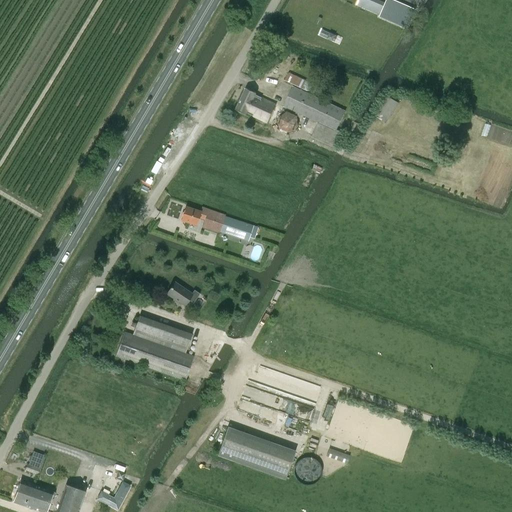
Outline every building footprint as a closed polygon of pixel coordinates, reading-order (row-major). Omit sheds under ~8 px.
[(359,0),(357,4),(366,8),(369,0),(359,0)] [(381,15),(380,16),(406,27),(409,28),(415,13),(416,11),(391,0),(387,0),(386,3),(381,15)] [(285,81),(308,91),(311,83),(289,73),(285,81)] [(283,106),(318,123),(311,137),(336,149),(343,134),(336,130),(345,111),(292,86),(283,106)] [(267,122),(276,104),(255,95),(256,93),(246,88),(236,110),(246,114),(247,113),(267,122)] [(386,125),(398,103),(388,97),(376,119),(386,125)] [(314,165),(312,170),(319,173),(322,168),(314,165)] [(185,207),(181,220),(196,225),(198,219),(204,221),(202,227),(219,233),(223,221),(228,222),(225,229),(249,237),(250,235),(254,236),(257,227),(225,216),(225,215),(202,207),(200,212),(185,207)] [(174,282),(167,294),(184,306),(188,300),(193,303),(199,294),(194,290),(192,294),(174,282)] [(132,335),(124,332),(115,356),(185,381),(194,356),(185,353),(192,335),(139,316),(132,335)] [(243,396),(280,407),(276,423),(295,428),(299,416),(308,418),(311,406),(246,387),(243,396)] [(243,439),(225,432),(217,455),(235,462),(243,439)] [(349,456),(342,453),(329,449),(326,456),(340,461),(347,463),(349,456)] [(25,472),(37,476),(41,466),(28,462),(25,472)] [(123,481),(125,474),(119,472),(117,479),(123,481)] [(13,502),(24,506),(42,511),(45,511),(51,496),(53,497),(55,492),(53,492),(53,491),(21,480),(13,502)] [(78,511),(86,492),(66,485),(56,511),(78,511)] [(117,510),(126,493),(119,489),(114,498),(101,491),(97,499),(117,510)]
